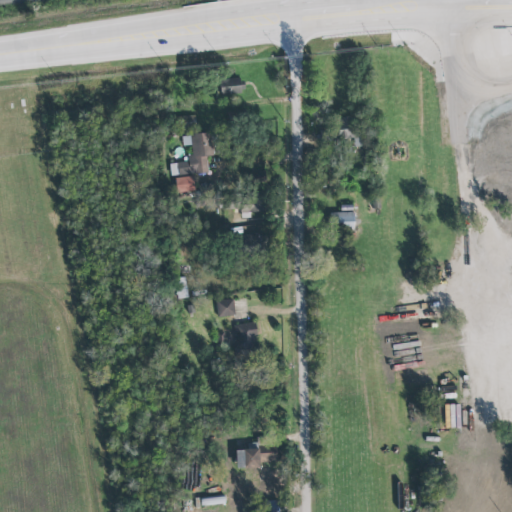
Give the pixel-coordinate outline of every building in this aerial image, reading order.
[(242,93),(242,78),(220,78),(220,93),(242,93)] [(176,128),(195,128),(195,115),(176,115),(176,128)] [(359,138),(357,117),(318,122),(321,143),(359,138)] [(210,132),(210,135),(217,134),(219,153),(213,153),(213,156),(207,156),(209,173),(193,175),(193,174),(178,176),(178,174),(171,175),(170,164),(177,163),(189,161),(188,155),(193,155),(191,145),(183,146),(182,136),(190,136),(189,135),(210,132)] [(248,174),(250,183),(265,179),(263,171),(248,174)] [(175,178),(176,193),(195,192),(194,176),(175,178)] [(223,212),(263,212),(263,194),(223,194),(223,212)] [(354,231),(354,212),(330,212),(330,231),(354,231)] [(234,235),(234,255),(267,255),(267,235),(234,235)] [(174,279),(178,298),(188,296),(184,277),(174,279)] [(234,315),(233,299),(216,300),(217,317),(234,315)] [(236,355),(258,352),(254,321),(232,324),(236,355)] [(235,467),(259,467),(259,460),(276,461),(276,444),(246,443),(245,450),(236,449),(235,467)] [(261,475),(261,492),(278,492),(278,475),(261,475)] [(201,505),(224,503),(224,495),(201,498),(201,505)]
